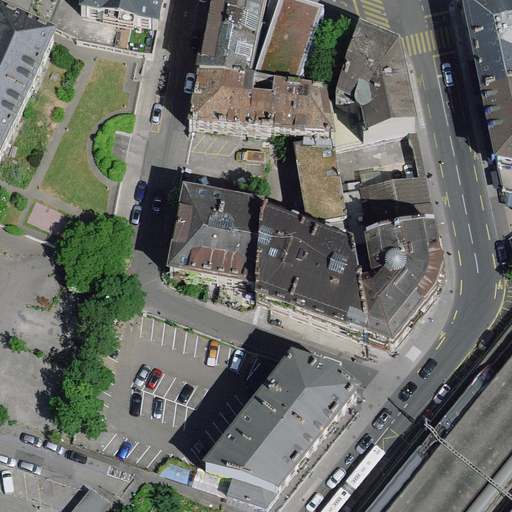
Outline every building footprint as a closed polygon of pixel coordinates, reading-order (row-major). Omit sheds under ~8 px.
[(154,61),(158,36),(94,22),(97,5),(93,0),(5,0),(3,9),(78,43),(78,45),(154,61)] [(93,0),(97,5),(94,22),(158,36),(165,0),(93,0)] [(217,0),(201,81),(250,89),(269,0),(217,0)] [(325,20),(287,0),(269,0),(250,89),(256,91),(275,94),(303,99),(325,20)] [(511,2),(465,13),(485,102),(511,96),(511,2)] [(0,20),(0,165),(55,45),(0,20)] [(361,127),(365,148),(416,138),(399,58),(361,41),(338,111),(355,119),(357,119),(362,125),(361,127)] [(272,139),(274,109),(255,107),(256,91),(250,89),(201,81),(191,132),(272,141),(272,139)] [(306,143),(336,148),(329,113),(328,103),(303,99),(275,94),(274,109),(272,139),(306,143)] [(511,96),(485,102),(499,170),(511,172),(511,96)] [(337,154),(365,148),(361,127),(362,125),(357,119),(355,119),(338,111),(329,113),(336,148),(337,154)] [(337,154),(336,148),(306,143),(304,151),(297,152),(305,194),(310,226),(310,227),(338,237),(339,248),(354,253),(353,248),(351,240),(349,224),(344,200),(340,175),(337,154)] [(511,172),(499,170),(504,195),(511,196),(511,172)] [(426,185),(364,197),(368,221),(427,213),(431,213),(426,185)] [(310,226),(305,194),(292,196),(298,228),(310,226)] [(364,197),(344,200),(349,224),(368,221),(364,197)] [(259,295),(265,221),(266,215),(186,200),(172,279),(222,288),(259,295)] [(431,234),(427,213),(368,221),(371,237),(372,245),(431,234)] [(354,253),(339,248),(265,221),(259,295),(258,306),(369,347),(359,294),(354,253)] [(431,234),(372,245),(368,246),(375,287),(372,291),(359,294),(369,347),(394,356),(437,303),(441,291),(444,281),(435,233),(431,234)] [(371,237),(351,240),(353,248),(368,246),(372,245),(371,237)] [(353,248),(354,253),(359,294),(372,291),(375,287),(368,246),(353,248)] [(259,295),(222,288),(218,306),(244,316),(257,313),(258,306),(259,295)] [(294,368),(207,476),(234,486),(276,501),(358,401),(335,383),(294,368)] [(511,511),(511,369),(398,511),(511,511)] [(260,511),(267,511),(276,501),(234,486),(228,501),(260,511)] [(71,511),(114,511),(117,509),(90,490),(71,511)]
